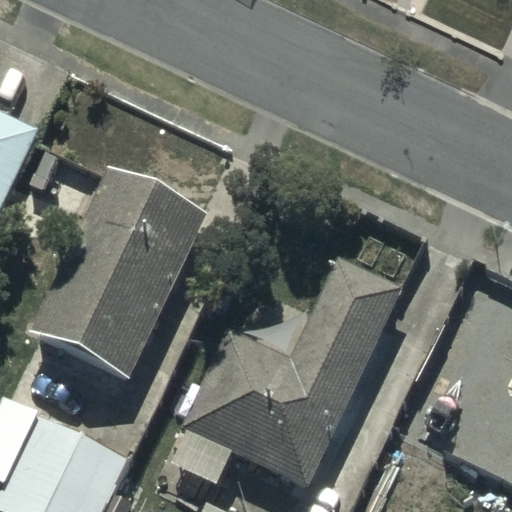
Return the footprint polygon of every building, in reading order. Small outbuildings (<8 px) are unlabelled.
[(0,124),(0,230),(39,142),(0,124)] [(133,396),(214,232),(114,183),(33,346),(133,396)] [(308,506),(397,304),(334,273),(301,345),(260,327),(248,354),(229,345),(182,448),(308,506)] [(497,511),(511,483),(511,405),(459,511),(497,511)] [(117,511),(135,474),(4,412),(0,420),(0,511),(117,511)]
